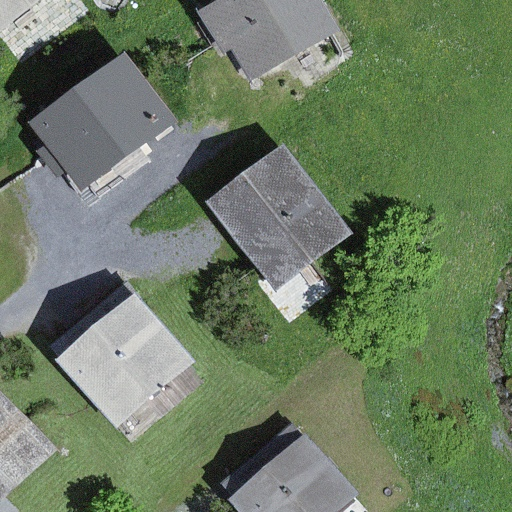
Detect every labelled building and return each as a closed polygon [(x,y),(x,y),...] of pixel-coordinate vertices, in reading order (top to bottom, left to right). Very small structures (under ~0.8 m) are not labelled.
[(0,0),(0,16),(6,24),(36,0),(0,0)] [(341,0),(217,0),(197,11),(215,45),(228,38),(247,73),(351,17),(341,0)] [(124,53),(9,133),(55,198),(118,189),(118,154),(170,117),(124,53)] [(219,62),(197,75),(221,115),(243,102),(219,62)] [(192,83),(180,91),(189,103),(200,95),(192,83)] [(282,142),(220,189),(285,273),(346,226),(282,142)] [(141,286),(62,349),(118,418),(197,355),(141,286)] [(0,382),(0,502),(59,450),(0,382)] [(311,428),(237,491),(254,511),(342,511),(366,492),(311,428)]
